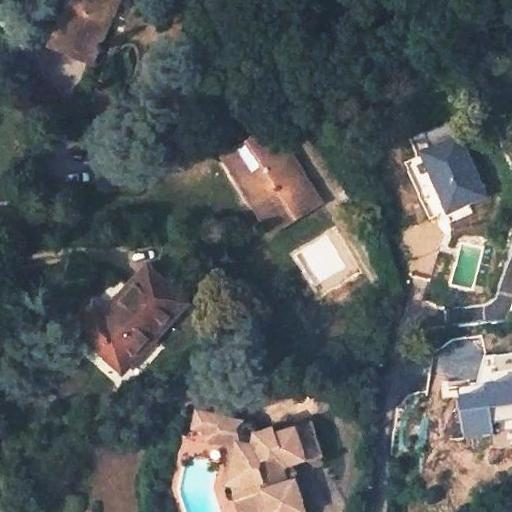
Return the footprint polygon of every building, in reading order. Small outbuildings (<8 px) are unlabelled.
[(76,0),(68,20),(104,36),(119,0),(76,0)] [(63,31),(100,47),(104,36),(68,20),(63,31)] [(273,134),(314,198),(323,192),(283,127),(273,134)] [(314,198),(273,134),(237,156),(278,221),(314,198)] [(488,194),(465,136),(434,148),(447,182),(440,185),(450,209),(488,194)] [(278,221),(237,156),(227,163),(268,227),(278,221)] [(191,303),(152,266),(108,314),(99,305),(77,328),(125,373),(191,303)] [(199,424),(215,428),(217,417),(219,411),(213,409),(203,407),(199,424)] [(213,436),(238,442),(239,437),(236,421),(217,417),(215,428),(213,436)] [(255,419),(243,417),(236,421),(239,437),(256,441),(259,426),(255,419)] [(294,479),(289,459),(328,448),(320,418),(281,429),(278,420),(259,426),(256,441),(239,437),(238,442),(230,474),(239,476),(238,482),(245,511),(302,511),(301,508),(308,506),(301,483),(294,479)]
